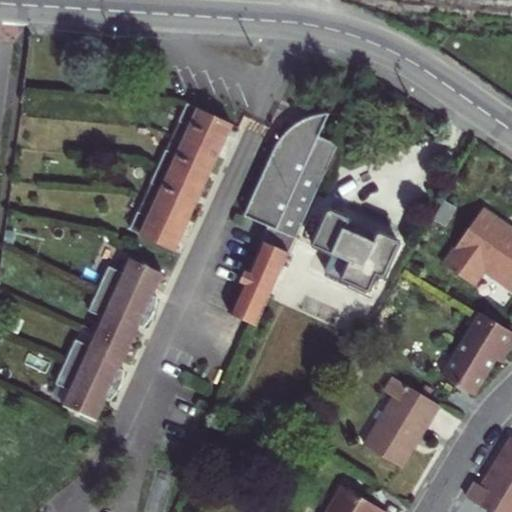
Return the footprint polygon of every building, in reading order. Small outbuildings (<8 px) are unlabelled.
[(236,120),(190,99),(181,118),(194,123),(179,155),(167,149),(159,165),(152,180),(165,185),(152,218),(140,212),(132,227),(178,248),(236,120)] [(306,118),(297,122),(289,126),(284,129),(281,133),(245,214),(270,225),(275,227),(269,241),(264,239),(231,312),(261,324),(341,140),(319,131),(328,116),(306,118)] [(194,123),(181,118),(167,149),(179,155),(194,123)] [(165,185),(152,180),(140,212),(152,218),(165,185)] [(360,215),(336,205),(321,241),(338,250),(356,258),(349,274),(376,286),(382,270),(389,274),(406,236),(385,227),(381,236),(356,225),(360,215)] [(505,229),(484,214),(445,270),(475,291),(487,276),(511,292),(511,236),(503,231),(505,229)] [(275,227),(270,225),(264,239),(269,241),(275,227)] [(356,258),(338,250),(331,266),(349,274),(356,258)] [(168,270),(134,254),(127,269),(114,264),(104,285),(93,308),(107,313),(100,328),(93,344),(80,337),(70,358),(60,379),(74,386),(66,402),(102,417),(109,400),(104,399),(107,393),(118,397),(127,384),(131,367),(121,362),(123,357),(128,359),(135,343),(141,329),(137,326),(140,320),(150,324),(160,308),(164,293),(154,289),(157,282),(161,285),(168,270)] [(511,353),(511,336),(481,317),(443,382),(475,401),(498,364),(505,353),(510,357),(511,353)] [(510,357),(505,353),(498,364),(504,368),(510,357)] [(440,410),(395,382),(385,399),(393,404),(366,452),(402,473),(440,410)] [(511,511),(511,447),(485,494),(478,490),(470,506),(480,511),(511,511)] [(378,511),(343,491),(330,511),(378,511)]
